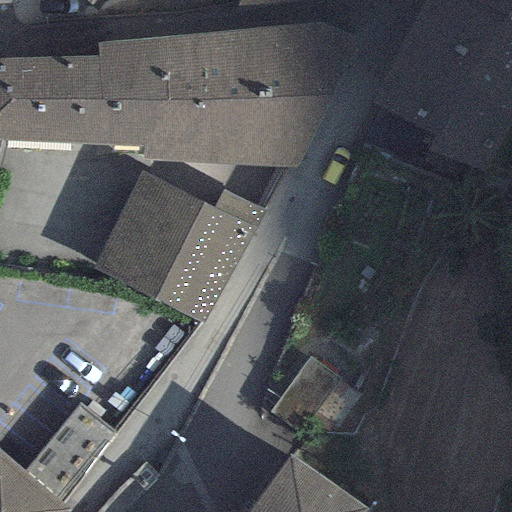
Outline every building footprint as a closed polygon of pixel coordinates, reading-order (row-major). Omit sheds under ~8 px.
[(240,0),(238,9),(372,0),(240,0)] [(511,125),(511,10),(509,17),(474,0),(425,0),(370,104),(435,134),(427,151),(488,173),(511,125)] [(511,0),(474,0),(509,17),(511,10),(511,9),(511,0)] [(295,171),(370,21),(198,35),(204,157),(295,171)] [(198,35),(148,39),(159,162),(204,157),(198,35)] [(159,162),(148,39),(97,42),(99,59),(106,144),(143,144),(145,163),(159,162)] [(0,139),(106,144),(99,59),(0,60),(0,139)] [(420,136),(375,113),(361,141),(407,164),(420,136)] [(212,212),(145,177),(102,258),(203,311),(256,208),(223,191),(212,212)] [(339,379),(309,357),(273,406),(303,428),(339,379)] [(82,410),(28,471),(54,495),(109,433),(82,410)] [(28,471),(1,447),(0,448),(0,511),(53,511),(62,502),(54,495),(28,471)] [(354,511),(361,503),(291,455),(251,511),(354,511)]
